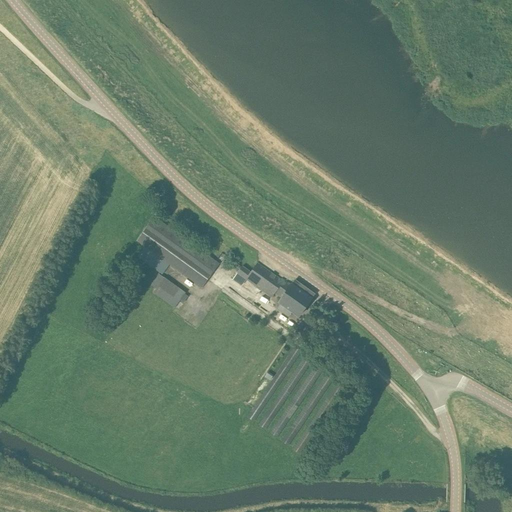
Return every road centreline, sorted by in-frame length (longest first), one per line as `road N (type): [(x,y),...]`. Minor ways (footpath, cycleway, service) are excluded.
road 1 (tertiary): [(434,394),(364,319),(176,179),(12,0)]
road 2 (track): [(111,110),(76,98),(0,27)]
road 3 (tertiary): [(454,511),(454,460),(434,394)]
